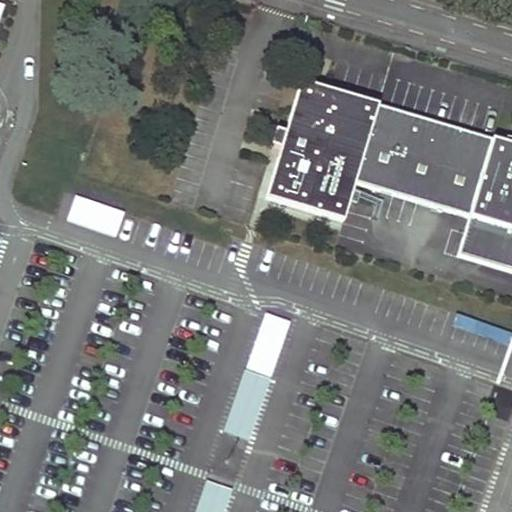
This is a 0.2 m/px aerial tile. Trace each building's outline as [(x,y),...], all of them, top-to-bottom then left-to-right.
[(377,107),(299,83),(284,133),(278,131),(275,131),(273,131),(272,132),(270,135),(270,138),(269,143),(270,145),(272,147),(274,148),(279,150),(264,198),(342,223),(354,185),(377,107)] [(354,185),(468,219),(491,140),(377,107),(354,185)] [(504,144),(491,140),(468,219),(457,257),(511,273),(511,140),(505,139),(504,144)] [(271,383),(286,321),(262,316),(247,377),(271,383)] [(226,436),(249,442),(266,379),(242,373),(226,436)] [(196,511),(220,511),(228,491),(206,484),(196,511)]
